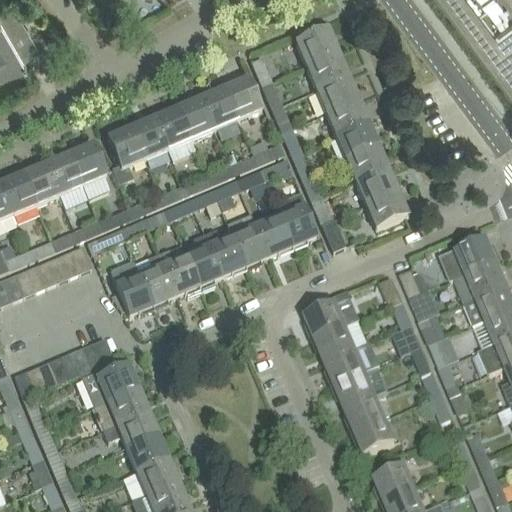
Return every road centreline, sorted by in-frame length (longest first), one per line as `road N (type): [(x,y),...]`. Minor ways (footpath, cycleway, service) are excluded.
road 1 (residential): [(348,511),(276,341),(279,312),(511,206)]
road 2 (residential): [(511,153),(396,0)]
road 3 (residential): [(108,73),(237,0)]
road 4 (residential): [(0,136),(108,73)]
